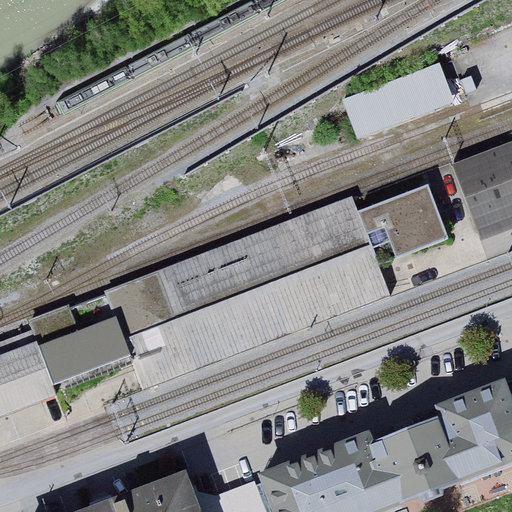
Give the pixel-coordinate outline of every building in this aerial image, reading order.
[(342,102),(356,139),(436,109),(422,72),(342,102)] [(511,141),(452,164),(477,230),(511,217),(511,141)] [(145,390),(388,297),(377,267),(447,240),(426,186),(356,213),(351,200),(26,324),(29,330),(51,387),(132,356),(145,390)] [(0,414),(54,394),(51,387),(29,330),(0,341),(0,414)] [(511,408),(504,388),(260,477),(263,485),(272,511),(405,511),(511,473),(511,408)] [(186,481),(99,511),(197,511),(196,509),(186,481)] [(197,511),(272,511),(263,485),(196,509),(197,511)]
